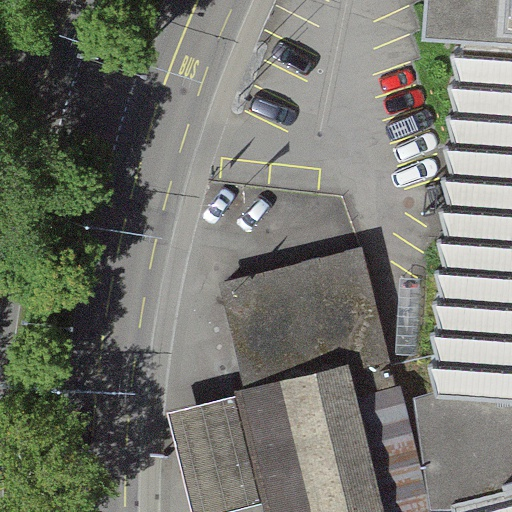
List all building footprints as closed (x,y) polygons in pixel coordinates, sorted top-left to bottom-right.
[(511,0),(425,0),(423,43),(462,46),(511,49),(511,0)] [(511,49),(462,46),(437,400),(511,405),(511,49)] [(245,381),(234,384),(235,388),(262,497),(265,511),(386,511),(350,366),(390,357),(362,244),(220,278),(245,381)] [(192,511),(200,511),(262,497),(235,388),(166,405),(192,511)] [(452,511),(511,511),(511,490),(450,505),(452,511)]
